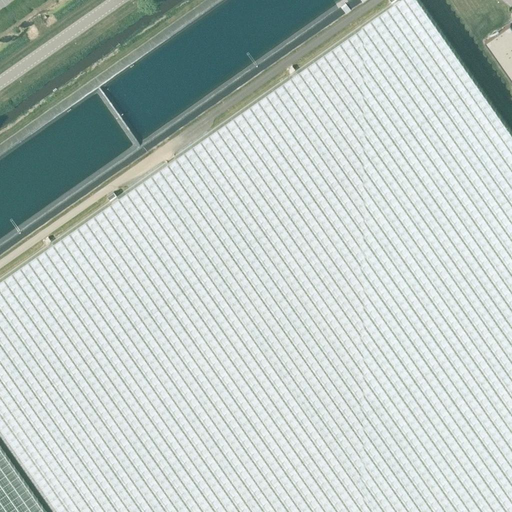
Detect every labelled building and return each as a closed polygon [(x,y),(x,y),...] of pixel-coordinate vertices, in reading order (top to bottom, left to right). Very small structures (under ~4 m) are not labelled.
[(511,511),(511,133),(419,0),(396,0),(0,277),(0,431),(56,511),(511,511)] [(511,28),(487,45),(511,81),(511,28)] [(170,90),(175,87),(158,59),(137,71),(158,105),(174,96),(170,90)] [(111,89),(50,128),(70,159),(67,161),(71,168),(135,127),(111,89)] [(54,188),(74,176),(67,162),(46,174),(54,188)] [(45,511),(0,448),(0,511),(45,511)]
